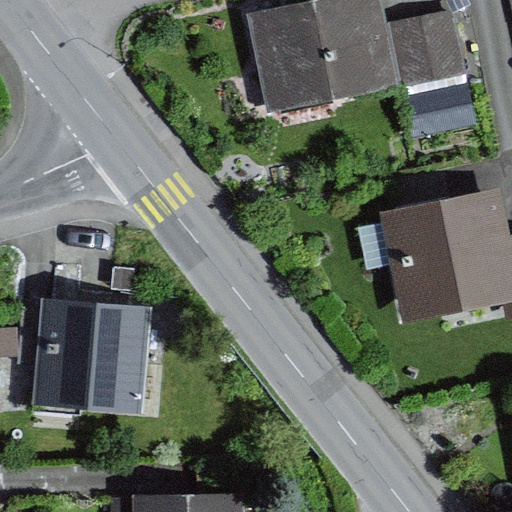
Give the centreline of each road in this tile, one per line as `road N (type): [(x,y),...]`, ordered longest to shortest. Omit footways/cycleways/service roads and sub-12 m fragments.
road 1 (unclassified): [(411,511),(118,141)]
road 2 (unclassified): [(118,141),(38,41)]
road 3 (unclassified): [(0,190),(118,141)]
road 4 (residential): [(489,0),(511,118)]
